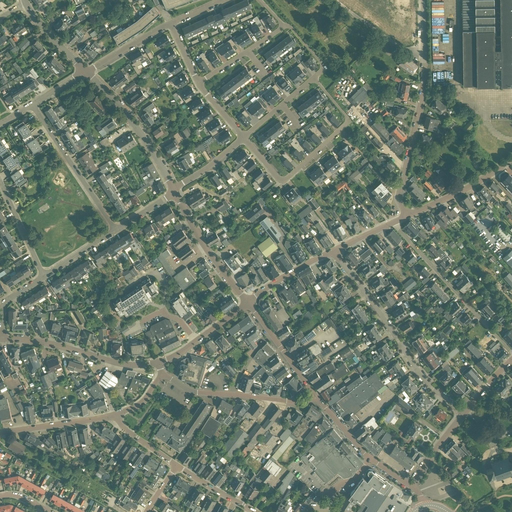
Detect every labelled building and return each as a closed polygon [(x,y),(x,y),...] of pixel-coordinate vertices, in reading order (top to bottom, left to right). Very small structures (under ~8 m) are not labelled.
[(249,4),(247,0),(244,0),(242,1),(246,10),(252,7),(250,4),(249,4)] [(405,8),(403,0),(382,0),(384,10),(405,8)] [(501,85),(511,85),(511,0),(461,0),(463,85),(476,85),(476,86),(495,85),(501,85)] [(246,10),(242,1),(237,4),(241,12),(246,10)] [(440,44),(445,44),(444,1),(431,2),(432,26),(431,26),(432,52),(437,52),(437,55),(432,55),(432,63),(445,63),(444,52),(438,53),(437,33),(440,33),(440,44)] [(241,12),(237,4),(232,6),(236,14),(241,12)] [(78,16),(85,13),(84,10),(83,8),(82,5),(81,5),(74,8),(77,14),(78,16)] [(160,14),(154,6),(149,10),(156,18),(160,14)] [(236,14),(232,6),(227,8),(231,17),(236,14)] [(231,17),(227,8),(222,10),(227,20),(226,19),(231,17)] [(152,21),(156,18),(149,10),(145,14),(152,21)] [(227,20),(222,10),(223,12),(218,14),(222,22),(227,20)] [(71,20),(69,18),(57,29),(60,32),(61,31),(64,33),(68,29),(68,27),(72,23),(74,25),(80,21),(84,19),(87,17),(85,13),(78,16),(78,17),(77,17),(77,16),(71,20)] [(152,21),(145,14),(140,17),(147,25),(152,21)] [(222,22),(218,14),(213,16),(212,15),(217,25),(222,22)] [(260,20),(264,25),(267,23),(269,27),(270,28),(275,25),(274,22),(275,22),(272,18),(271,19),(268,14),(260,20)] [(217,25),(212,15),(207,17),(211,26),(216,23),(217,25)] [(57,29),(69,18),(66,16),(65,18),(64,17),(62,19),(54,25),(57,29)] [(143,29),(147,25),(140,17),(137,21),(143,29)] [(211,26),(207,17),(203,19),(206,28),(211,26)] [(206,28),(203,19),(198,22),(202,30),(206,28)] [(143,29),(137,21),(136,21),(132,24),(138,32),(143,29)] [(202,30),(198,22),(193,24),(197,32),(202,30)] [(262,34),(263,33),(259,27),(262,25),(260,23),(257,25),(256,22),(251,26),(258,36),(259,36),(262,34)] [(16,36),(26,30),(21,23),(16,27),(15,26),(11,29),(16,36)] [(138,32),(132,24),(127,27),(133,35),(138,32)] [(197,32),(193,24),(188,26),(192,35),(197,32)] [(192,35),(188,26),(183,28),(185,34),(184,34),(185,37),(192,35)] [(133,35),(127,27),(123,30),(128,38),(133,35)] [(243,31),(244,33),(242,35),(247,43),(248,43),(252,41),(251,41),(252,40),(249,35),(252,33),(248,28),(243,31)] [(69,42),(78,33),(74,29),(73,31),(66,39),(69,42)] [(128,38),(123,30),(118,33),(123,42),(128,38)] [(78,33),(69,42),(72,45),(77,39),(80,42),(83,38),(78,33)] [(123,42),(118,33),(113,36),(118,45),(123,42)] [(247,43),(242,35),(237,38),(236,36),(232,38),(236,43),(239,42),(242,47),(243,46),(244,47),(247,45),(246,44),(247,43)] [(293,39),(289,35),(285,38),(291,47),(292,46),(291,46),(296,42),(294,39),(293,39)] [(167,36),(164,37),(163,37),(158,40),(159,41),(156,43),(159,48),(170,41),(167,36)] [(8,39),(13,47),(16,45),(11,37),(8,39)] [(20,49),(28,40),(26,38),(18,47),(20,49)] [(291,47),(285,38),(281,42),(287,50),(291,47)] [(95,45),(97,43),(96,42),(97,41),(96,39),(92,43),(93,44),(91,46),(90,47),(87,44),(82,50),(86,55),(95,45)] [(223,43),(230,54),(231,54),(232,54),(235,52),(234,52),(235,51),(232,46),(235,44),(231,39),(224,44),(223,43)] [(28,40),(20,49),(23,51),(30,43),(28,40)] [(35,53),(42,46),(36,40),(31,46),(34,49),(32,51),(35,53)] [(287,50),(281,42),(277,45),(283,52),(287,49),(287,50)] [(95,45),(86,55),(91,59),(97,53),(94,51),(95,50),(97,48),(98,48),(100,46),(99,46),(101,44),(99,43),(98,44),(97,43),(95,45)] [(230,54),(223,43),(215,48),(219,54),(222,52),(225,58),(226,57),(227,58),(230,56),(230,55),(230,54)] [(17,45),(10,50),(12,54),(19,49),(17,45)] [(283,52),(277,45),(273,48),(279,56),(280,56),(279,55),(283,52)] [(42,46),(35,53),(33,55),(38,60),(47,51),(42,46)] [(279,56),(273,48),(269,51),(275,59),(279,56)] [(166,53),(164,50),(157,55),(159,59),(162,56),(165,61),(168,59),(169,60),(174,57),(174,56),(176,54),(173,49),(166,53)] [(148,64),(151,63),(145,53),(142,54),(140,51),(136,54),(135,53),(141,64),(146,61),(148,64)] [(211,59),(214,64),(219,61),(212,51),(205,56),(209,61),(211,59)] [(270,61),(274,58),(275,59),(269,51),(264,54),(268,59),(265,61),(269,66),(272,63),(270,61)] [(205,56),(203,52),(200,55),(202,58),(197,61),(200,66),(199,66),(201,70),(202,69),(204,72),(209,68),(206,63),(209,61),(205,56)] [(141,64),(135,53),(135,54),(131,57),(134,63),(131,64),(137,74),(141,72),(137,66),(141,64)] [(405,56),(402,60),(415,70),(419,65),(405,56)] [(58,62),(53,57),(49,61),(46,59),(44,61),(46,64),(48,67),(47,69),(49,71),(58,62)] [(301,62),(305,67),(308,65),(312,69),(313,68),(313,69),(316,67),(316,66),(317,65),(315,63),(316,62),(313,59),(312,60),(310,57),(305,61),(304,59),(301,62)] [(360,58),(355,63),(358,66),(363,61),(360,58)] [(415,70),(402,60),(398,65),(412,74),(415,70)] [(58,62),(49,71),(47,74),(49,76),(53,72),(58,77),(64,72),(61,69),(64,67),(58,62)] [(172,66),(170,63),(163,68),(165,71),(168,69),(171,74),(174,72),(175,73),(180,70),(179,69),(182,67),(179,62),(172,66)] [(300,63),(293,69),(301,78),(302,78),(305,76),(305,75),(306,74),(302,70),(304,68),(300,63)] [(251,69),(248,71),(246,68),(242,72),(248,80),(252,77),(253,78),(256,76),(251,69)] [(29,71),(36,78),(38,76),(32,69),(29,71)] [(286,75),(290,80),(293,78),(297,82),(298,81),(298,82),(301,80),(300,79),(301,78),(293,69),(286,75)] [(116,90),(129,80),(122,71),(110,81),(116,90)] [(444,77),(447,76),(447,71),(432,71),(433,81),(444,80),(444,77)] [(248,80),(242,72),(241,72),(242,72),(238,75),(244,83),(248,80)] [(179,78),(177,75),(170,80),(172,83),(174,82),(177,87),(180,85),(181,86),(186,82),(185,82),(188,80),(185,75),(179,78)] [(238,75),(234,78),(240,86),(244,83),(238,75)] [(276,83),(280,88),(283,86),(287,91),(288,90),(291,88),(291,87),(290,84),(290,83),(288,80),(287,81),(283,76),(276,83)] [(155,79),(160,87),(163,85),(158,77),(155,79)] [(28,84),(31,90),(37,86),(33,80),(30,82),(29,80),(27,78),(25,80),(26,82),(27,84),(28,84)] [(234,78),(230,81),(235,88),(239,85),(240,86),(234,78)] [(230,81),(226,84),(231,91),(235,88),(230,81)] [(366,83),(362,86),(369,93),(373,90),(366,83)] [(398,90),(408,92),(410,85),(400,83),(398,90)] [(28,84),(27,84),(24,86),(23,84),(20,85),(22,87),(26,93),(31,90),(28,84)] [(226,84),(222,87),(228,96),(228,95),(227,94),(231,91),(226,84)] [(268,89),(267,90),(276,100),(277,99),(277,100),(280,97),(281,96),(277,91),(279,89),(275,84),(268,90),(268,89)] [(362,86),(348,99),(355,107),(369,93),(362,86)] [(22,87),(17,91),(20,97),(26,93),(22,87)] [(228,96),(222,87),(217,91),(221,95),(220,96),(222,99),(223,98),(224,99),(228,96)] [(183,92),(184,93),(181,95),(186,103),(192,99),(190,96),(195,93),(191,88),(189,89),(188,89),(183,92)] [(132,96),(131,95),(130,96),(130,97),(128,99),(131,103),(144,93),(141,89),(132,96)] [(408,92),(398,90),(391,89),(390,92),(395,93),(396,92),(399,93),(398,97),(407,99),(408,92)] [(260,96),(265,101),(268,99),(272,104),(272,103),(273,103),(276,101),(275,100),(276,100),(267,90),(260,96)] [(17,91),(11,94),(15,100),(20,97),(17,91)] [(319,91),(315,95),(321,103),(321,102),(326,98),(323,95),(322,96),(319,91)] [(144,93),(131,103),(134,107),(147,97),(148,96),(145,92),(144,93)] [(15,100),(11,94),(6,98),(9,103),(15,100)] [(258,94),(251,100),(253,102),(260,97),(258,94)] [(98,95),(89,103),(101,116),(110,108),(98,95)] [(321,103),(315,95),(311,98),(317,106),(321,103)] [(260,97),(253,103),(261,113),(262,112),(262,113),(265,110),(264,110),(265,109),(262,104),(264,102),(260,97)] [(317,106),(311,98),(307,101),(313,109),(312,108),(316,105),(317,106)] [(197,100),(192,103),(193,104),(191,105),(194,110),(191,112),(193,115),(199,111),(197,108),(204,104),(200,99),(198,101),(197,100)] [(431,107),(440,114),(446,107),(437,100),(431,107)] [(313,109),(307,101),(303,104),(309,112),(313,109)] [(145,121),(151,117),(150,117),(153,115),(151,113),(152,112),(151,110),(151,109),(155,106),(153,103),(143,110),(146,113),(142,116),(145,121)] [(246,109),(250,114),(252,112),(256,117),(257,116),(258,116),(261,114),(260,113),(261,113),(253,103),(246,109)] [(309,112),(303,104),(298,107),(301,111),(298,113),(302,117),(309,112)] [(49,117),(55,113),(57,112),(56,110),(55,110),(53,111),(51,107),(49,109),(48,107),(44,109),(45,111),(49,117)] [(72,113),(78,119),(79,120),(82,123),(87,119),(84,115),(77,108),(72,113)] [(207,118),(213,114),(209,109),(207,111),(206,110),(201,114),(202,114),(199,116),(202,121),(200,123),(202,126),(209,121),(207,118)] [(249,123),(250,122),(246,117),(249,115),(245,110),(237,116),(240,120),(239,121),(243,125),(244,124),(245,126),(246,125),(247,126),(250,123),(249,123)] [(59,118),(55,113),(49,117),(52,122),(59,118)] [(328,118),(325,115),(322,117),(330,126),(332,124),(335,127),(339,123),(335,118),(336,117),(334,115),(333,116),(331,114),(328,118)] [(98,131),(104,138),(107,135),(106,134),(106,133),(117,126),(110,116),(95,127),(98,131)] [(59,119),(59,118),(52,122),(57,129),(60,127),(62,129),(67,126),(65,123),(63,125),(61,122),(64,120),(62,117),(59,119)] [(154,122),(151,117),(145,121),(149,126),(154,122)] [(425,122),(433,124),(433,125),(437,126),(438,123),(437,123),(438,120),(426,117),(425,122)] [(455,123),(452,119),(446,125),(450,128),(455,123)] [(219,120),(216,122),(215,121),(210,124),(211,125),(207,128),(213,136),(218,132),(216,129),(222,125),(219,120)] [(377,120),(371,126),(386,142),(385,143),(392,136),(377,120)] [(20,133),(28,128),(26,126),(28,125),(27,123),(25,125),(22,121),(14,127),(16,130),(18,129),(20,133)] [(275,125),(282,133),(289,127),(285,123),(283,125),(280,121),(275,125)] [(469,122),(463,129),(467,132),(473,125),(469,122)] [(311,126),(320,135),(322,133),(325,136),(329,132),(322,124),(318,127),(315,124),(312,126),(312,125),(311,126)] [(169,133),(163,125),(153,132),(157,137),(160,135),(162,138),(169,133)] [(282,133),(275,125),(271,128),(278,136),(277,135),(281,132),(282,133)] [(311,126),(309,128),(313,132),(309,136),(316,144),(321,140),(318,137),(320,135),(311,126)] [(393,130),(403,140),(407,137),(397,126),(393,130)] [(65,141),(74,135),(71,132),(69,133),(67,131),(69,129),(67,127),(62,130),(64,133),(61,135),(65,141)] [(28,128),(20,133),(23,137),(22,138),(24,141),(32,136),(30,133),(32,131),(31,130),(30,131),(28,128)] [(186,128),(180,132),(184,139),(190,135),(189,133),(186,128)] [(278,136),(271,128),(267,131),(274,139),(278,136)] [(368,128),(362,133),(370,141),(368,143),(371,146),(374,144),(378,149),(383,145),(375,136),(368,128)] [(403,140),(393,130),(390,133),(400,143),(403,140)] [(231,136),(228,131),(221,136),(219,133),(213,137),(215,140),(217,139),(221,143),(224,141),(224,142),(229,139),(229,138),(231,136)] [(274,139),(267,131),(263,134),(269,141),(273,138),(274,139)] [(433,132),(441,140),(443,138),(436,131),(433,132)] [(130,132),(117,141),(120,146),(124,152),(137,143),(134,138),(130,132)] [(269,141),(263,134),(259,137),(262,142),(261,142),(264,145),(269,141)] [(433,137),(423,134),(421,141),(429,143),(430,140),(432,140),(433,137)] [(69,147),(78,141),(74,135),(65,141),(69,147)] [(32,136),(24,141),(26,144),(27,143),(30,148),(38,143),(38,142),(38,143),(36,140),(38,139),(37,137),(34,139),(32,136)] [(404,148),(392,136),(385,143),(389,146),(397,155),(404,148)] [(110,143),(108,140),(106,137),(99,142),(104,149),(105,149),(104,147),(110,144),(110,143)] [(300,143),(294,137),(292,139),(302,151),(305,149),(307,152),(312,148),(304,139),(300,143)] [(82,148),(80,144),(82,142),(80,139),(78,141),(69,147),(73,153),(78,149),(79,150),(82,148)] [(174,142),(165,147),(166,148),(168,151),(169,153),(177,147),(175,144),(178,142),(176,139),(173,141),(174,142)] [(299,160),(303,156),(302,155),(299,152),(301,150),(302,151),(292,139),(291,140),(293,141),(290,143),(295,148),(291,152),(299,160)] [(38,143),(30,148),(33,152),(32,153),(34,156),(42,151),(40,147),(42,146),(41,144),(39,145),(38,143)] [(4,144),(0,146),(0,153),(1,156),(10,151),(8,148),(6,149),(4,145),(4,144)] [(352,159),(359,153),(355,148),(353,150),(348,145),(347,145),(343,148),(352,159)] [(343,148),(343,149),(339,152),(343,158),(341,160),(345,165),(352,159),(343,148)] [(10,151),(1,156),(1,157),(2,156),(4,159),(1,161),(2,163),(4,161),(6,164),(5,164),(13,159),(10,155),(12,154),(10,151)] [(249,155),(245,151),(243,153),(242,152),(237,156),(238,157),(235,159),(239,164),(249,155)] [(285,165),(289,169),(293,165),(290,163),(293,160),(285,152),(282,154),(285,158),(281,161),(283,163),(282,164),(284,166),(285,165)] [(83,166),(92,160),(90,156),(89,157),(86,153),(78,158),(83,166)] [(188,153),(176,160),(177,163),(179,162),(184,170),(190,166),(189,165),(192,162),(189,158),(191,157),(188,153)] [(378,157),(375,154),(371,157),(375,162),(376,161),(379,164),(381,162),(384,165),(385,164),(383,161),(386,159),(383,157),(381,159),(379,156),(378,157)] [(329,159),(338,170),(345,165),(341,160),(339,162),(334,156),(330,160),(329,159)] [(13,159),(5,164),(6,164),(7,167),(6,168),(7,169),(9,168),(11,171),(9,172),(19,165),(17,162),(16,163),(13,159),(14,159),(13,159)] [(329,160),(325,163),(329,169),(327,171),(331,176),(338,170),(329,159),(329,160)] [(385,164),(384,165),(383,165),(389,171),(394,167),(389,161),(388,161),(386,159),(383,161),(385,164)] [(92,160),(83,166),(88,174),(96,168),(94,164),(95,163),(92,160)] [(101,170),(106,167),(112,163),(110,160),(107,161),(108,162),(99,167),(101,170)] [(247,161),(237,169),(240,172),(245,168),(248,172),(257,164),(253,160),(249,163),(247,161)] [(147,174),(155,169),(152,163),(144,168),(146,172),(143,173),(144,175),(147,174)] [(19,165),(9,172),(10,172),(12,175),(9,177),(10,178),(12,177),(14,179),(13,180),(21,174),(18,170),(21,168),(19,165)] [(106,167),(101,170),(98,172),(100,175),(97,177),(101,183),(107,179),(111,176),(110,174),(105,176),(103,173),(107,170),(106,167)] [(315,171),(324,181),(331,176),(327,171),(325,173),(320,167),(316,171),(315,171)] [(231,170),(228,172),(225,168),(221,171),(227,180),(231,177),(234,181),(237,179),(232,172),(231,170)] [(144,180),(146,184),(149,182),(156,178),(155,176),(158,174),(157,173),(157,172),(155,169),(147,174),(149,177),(144,180)] [(253,175),(257,179),(252,183),(254,186),(253,187),(262,179),(264,178),(262,175),(264,173),(260,169),(253,175)] [(232,172),(237,179),(238,180),(242,177),(236,170),(232,172)] [(311,173),(312,174),(311,175),(315,180),(313,182),(317,187),(319,185),(319,184),(323,181),(324,182),(324,181),(315,171),(314,172),(314,171),(311,173)] [(438,175),(436,177),(444,187),(445,186),(446,187),(449,184),(444,177),(446,175),(443,171),(442,171),(441,171),(440,172),(439,173),(439,174),(438,175)] [(21,174),(13,180),(14,180),(15,182),(14,183),(15,185),(17,183),(19,187),(27,181),(25,178),(24,179),(21,175),(22,174),(21,174)] [(359,181),(358,179),(353,174),(349,176),(354,182),(356,184),(359,181)] [(215,175),(210,178),(214,183),(213,184),(215,186),(215,185),(217,187),(221,184),(224,188),(227,186),(221,177),(218,179),(215,175)] [(511,179),(508,176),(508,175),(507,175),(506,175),(505,175),(504,175),(503,175),(503,176),(502,176),(502,177),(502,178),(502,179),(502,180),(503,180),(503,181),(507,185),(506,186),(511,192),(511,179)] [(444,187),(436,177),(433,179),(436,182),(434,184),(440,192),(443,189),(443,188),(444,187)] [(262,179),(253,187),(255,190),(260,186),(264,190),(272,183),(268,178),(264,181),(262,179)] [(111,185),(107,179),(101,183),(105,189),(111,185)] [(146,184),(142,187),(139,189),(141,192),(144,190),(144,189),(151,185),(156,194),(165,189),(160,180),(155,183),(153,180),(149,182),(146,184)] [(338,190),(344,185),(347,183),(344,180),(335,187),(338,190)] [(381,182),(372,191),(375,195),(371,198),(380,207),(386,202),(386,201),(391,194),(388,190),(389,190),(381,182)] [(408,187),(411,190),(409,192),(419,202),(424,197),(423,197),(425,194),(413,182),(408,187)] [(497,184),(496,185),(492,182),(488,186),(494,192),(497,189),(500,193),(503,190),(497,184)] [(105,189),(109,195),(117,189),(113,184),(111,185),(105,189)] [(231,185),(220,193),(222,196),(233,188),(231,185)] [(480,189),(489,201),(490,200),(493,203),(496,200),(492,195),(491,196),(484,187),(480,189)] [(296,192),(293,188),(284,194),(285,195),(284,196),(286,199),(287,198),(290,202),(296,197),(298,199),(303,195),(298,190),(296,192)] [(117,189),(109,195),(113,201),(119,197),(115,191),(117,190),(117,189)] [(489,201),(480,189),(477,192),(482,199),(481,200),(483,202),(487,199),(489,201)] [(327,201),(331,198),(330,197),(336,192),(334,190),(325,198),(327,201)] [(190,203),(203,195),(200,191),(187,198),(190,203)] [(204,196),(203,195),(190,203),(192,208),(193,208),(194,209),(194,210),(199,207),(198,205),(210,198),(208,194),(204,196)] [(467,196),(463,199),(472,211),(476,209),(467,196)] [(123,203),(119,197),(113,201),(117,207),(123,203)] [(319,206),(312,198),(308,202),(314,210),(319,206)] [(366,198),(364,201),(367,205),(367,204),(370,208),(368,209),(374,216),(375,217),(378,215),(376,214),(378,212),(372,205),(369,202),(366,198)] [(472,211),(463,199),(459,201),(465,210),(469,208),(471,212),(472,211)] [(222,202),(215,207),(217,210),(219,209),(221,212),(227,208),(230,206),(225,200),(222,202)] [(125,202),(123,203),(117,207),(121,213),(129,208),(125,202)] [(264,211),(259,204),(246,215),(252,221),(264,211)] [(171,219),(174,217),(175,219),(177,218),(170,207),(165,210),(171,219)] [(363,207),(359,210),(369,222),(373,219),(363,207)] [(447,207),(442,212),(448,219),(451,217),(453,219),(458,215),(453,209),(450,211),(447,207)] [(171,219),(165,210),(160,213),(166,222),(169,220),(170,222),(172,221),(171,219)] [(369,222),(359,210),(356,213),(366,225),(369,222)] [(442,212),(441,211),(436,215),(439,219),(437,222),(443,228),(447,224),(445,222),(448,219),(442,212)] [(476,218),(471,212),(469,214),(468,213),(464,216),(461,212),(458,214),(462,220),(464,222),(467,225),(474,219),(476,218)] [(166,222),(160,213),(155,216),(158,221),(156,222),(158,226),(160,229),(164,226),(163,224),(166,222)] [(357,231),(349,215),(348,215),(347,215),(347,216),(347,217),(345,218),(345,219),(347,224),(348,223),(353,233),(357,231)] [(349,215),(357,231),(360,230),(356,221),(358,220),(355,216),(354,217),(353,215),(352,215),(350,216),(350,215),(349,215)] [(277,244),(280,241),(281,235),(273,224),(272,224),(267,216),(260,222),(277,244)] [(434,225),(429,216),(423,219),(426,225),(425,226),(426,229),(434,225)] [(407,224),(416,234),(417,232),(423,239),(427,236),(421,229),(419,230),(411,221),(407,224)] [(156,226),(154,222),(151,224),(151,223),(143,228),(149,237),(155,233),(157,235),(161,233),(156,226)] [(305,234),(309,231),(304,224),(301,222),(298,224),(300,227),(305,234)] [(315,224),(320,231),(323,228),(319,222),(315,224)] [(337,224),(335,225),(343,238),(347,236),(340,223),(339,222),(336,224),(337,224)] [(416,234),(407,224),(403,227),(412,237),(416,234)] [(343,238),(335,225),(331,228),(338,241),(343,238)] [(505,243),(511,237),(502,225),(495,231),(505,243)] [(173,244),(186,235),(182,230),(177,234),(176,233),(174,235),(175,236),(172,238),(174,240),(172,242),(173,244)] [(402,240),(393,230),(386,237),(395,247),(402,240)] [(7,231),(1,235),(2,237),(0,238),(0,239),(2,242),(11,237),(7,231)] [(208,242),(218,236),(215,232),(213,233),(212,231),(206,235),(207,237),(205,239),(208,242)] [(130,232),(124,236),(130,245),(135,241),(136,243),(139,242),(135,237),(136,236),(133,232),(131,234),(130,232)] [(323,236),(329,246),(333,243),(327,234),(323,236)] [(189,240),(186,235),(173,244),(175,247),(177,245),(179,247),(185,243),(189,240)] [(218,237),(218,236),(208,242),(210,246),(224,237),(221,235),(218,237)] [(124,236),(118,240),(123,248),(126,247),(130,245),(124,236)] [(257,246),(266,257),(278,247),(269,236),(257,246)] [(321,250),(314,238),(313,239),(311,236),(308,238),(309,240),(316,252),(321,250)] [(329,246),(323,236),(319,239),(325,249),(329,246)] [(439,241),(434,236),(431,238),(438,246),(439,247),(440,246),(441,247),(444,245),(439,241)] [(14,242),(11,237),(2,242),(5,247),(5,248),(14,242)] [(375,242),(382,249),(384,247),(390,254),(393,250),(389,245),(386,247),(379,238),(375,242)] [(118,240),(112,244),(116,250),(117,252),(123,248),(118,240)] [(316,252),(309,240),(305,243),(312,255),(316,252)] [(14,242),(5,248),(7,250),(9,249),(11,252),(18,247),(14,242)] [(298,242),(297,242),(292,245),(293,248),(301,261),(306,258),(304,255),(305,255),(305,254),(304,252),(303,252),(300,248),(302,247),(298,242)] [(382,249),(375,242),(371,245),(378,253),(382,249)] [(179,247),(177,249),(179,251),(178,252),(182,257),(192,249),(188,244),(187,245),(185,243),(179,247)] [(116,250),(112,244),(106,248),(111,256),(114,254),(113,252),(116,250)] [(440,248),(437,251),(432,245),(427,250),(435,258),(438,255),(440,257),(445,253),(443,250),(442,251),(440,248)] [(21,253),(18,247),(11,252),(15,257),(21,253)] [(106,248),(100,252),(107,262),(106,260),(111,256),(106,248)] [(301,261),(293,248),(291,249),(293,252),(290,253),(296,264),(301,261)] [(511,249),(511,250),(509,248),(505,251),(507,254),(503,258),(511,268),(511,269),(511,249)] [(196,254),(192,249),(182,257),(185,262),(196,254)] [(359,260),(357,258),(361,254),(359,252),(357,253),(354,249),(348,253),(348,254),(356,263),(359,260)] [(159,255),(158,257),(162,264),(167,261),(165,258),(162,253),(161,251),(159,255)] [(410,261),(407,263),(410,267),(416,261),(414,259),(416,257),(411,251),(406,257),(410,261)] [(107,262),(100,252),(94,256),(98,261),(96,263),(99,268),(102,266),(102,264),(103,263),(104,264),(107,262)] [(237,252),(233,255),(232,255),(229,258),(228,258),(226,259),(234,269),(240,265),(242,268),(248,262),(245,260),(244,261),(237,252)] [(443,260),(438,264),(444,270),(448,267),(449,267),(452,264),(450,262),(453,260),(448,256),(448,255),(446,252),(445,253),(440,257),(443,260)] [(260,254),(258,256),(257,257),(262,265),(262,266),(266,263),(260,254)] [(284,254),(279,257),(288,269),(293,266),(284,254)] [(356,263),(348,254),(345,256),(352,265),(354,268),(358,265),(356,263)] [(375,255),(371,257),(366,262),(364,263),(366,265),(367,264),(368,264),(361,270),(363,273),(373,266),(370,262),(371,261),(377,257),(375,255)] [(142,261),(140,263),(143,266),(145,265),(149,262),(145,257),(142,260),(142,261)] [(267,278),(259,267),(262,265),(257,257),(254,260),(251,264),(252,265),(258,274),(262,281),(267,278)] [(288,269),(279,257),(274,260),(283,272),(288,269)] [(82,263),(86,269),(90,267),(90,268),(91,269),(92,269),(93,268),(96,266),(92,260),(90,261),(88,259),(82,263)] [(200,269),(202,268),(204,270),(199,274),(202,278),(209,273),(208,270),(211,268),(205,260),(203,261),(202,260),(199,263),(200,265),(198,266),(200,269)] [(330,260),(324,265),(323,265),(330,273),(332,272),(332,273),(336,270),(335,269),(337,268),(330,260)] [(143,266),(140,263),(140,262),(135,265),(136,266),(139,271),(144,268),(143,266)] [(86,269),(82,263),(76,267),(80,273),(86,269)] [(270,279),(279,274),(273,265),(272,266),(270,263),(263,267),(270,279)] [(469,270),(464,264),(461,267),(466,273),(469,270)] [(258,274),(252,265),(249,267),(254,275),(250,278),(255,285),(256,284),(256,285),(258,284),(258,283),(260,281),(256,275),(258,274)] [(27,266),(21,270),(25,276),(31,273),(30,272),(29,270),(27,266)] [(312,271),(310,267),(310,266),(304,270),(307,274),(311,282),(316,279),(312,271)] [(377,270),(373,266),(363,273),(366,277),(371,273),(372,274),(377,270)] [(76,267),(70,271),(75,279),(78,277),(79,278),(82,276),(80,273),(76,267)] [(131,269),(129,271),(131,274),(133,277),(138,274),(134,267),(131,269)] [(173,271),(169,274),(172,278),(174,277),(183,290),(195,280),(186,267),(177,274),(176,275),(175,274),(176,273),(175,271),(174,272),(173,271)] [(420,267),(417,269),(424,277),(425,278),(421,282),(423,284),(429,279),(426,276),(429,273),(424,267),(422,269),(420,267)] [(191,269),(189,271),(195,279),(197,278),(191,269)] [(25,276),(21,270),(16,273),(20,280),(25,276)] [(311,282),(307,274),(304,270),(299,273),(301,277),(302,277),(307,285),(311,282)] [(75,279),(70,271),(64,275),(69,283),(70,283),(68,280),(71,279),(72,281),(75,279)] [(117,279),(119,283),(123,281),(123,280),(126,278),(124,276),(121,271),(118,273),(121,276),(120,276),(117,279)] [(459,273),(467,281),(471,286),(473,284),(465,275),(464,275),(461,271),(459,273)] [(20,280),(16,273),(10,277),(14,283),(20,280)] [(253,284),(246,273),(237,279),(243,289),(245,289),(253,284)] [(467,281),(459,273),(456,276),(459,280),(455,283),(459,288),(467,281)] [(14,283),(10,277),(8,274),(6,276),(7,279),(5,280),(9,287),(14,283)] [(64,275),(58,279),(63,287),(69,283),(64,275)] [(331,290),(330,288),(328,286),(336,280),(333,275),(325,281),(323,279),(317,283),(326,294),(331,290)] [(209,276),(203,280),(202,281),(205,285),(206,284),(211,290),(216,285),(209,276)] [(374,287),(384,279),(381,276),(378,278),(371,283),(374,287)] [(124,312),(127,316),(147,303),(148,304),(152,301),(150,298),(158,293),(156,288),(158,287),(154,281),(152,283),(149,278),(136,287),(137,288),(121,299),(120,297),(114,301),(116,305),(117,305),(120,309),(117,310),(120,315),(123,313),(122,313),(124,312)] [(411,278),(403,285),(407,290),(416,283),(411,278)] [(63,287),(58,279),(52,283),(53,284),(51,286),(56,294),(59,292),(58,290),(63,287)] [(305,289),(298,279),(294,281),(293,281),(292,282),(291,283),(290,284),(293,288),(293,289),(294,290),(295,291),(298,294),(305,289)] [(385,281),(384,279),(374,287),(377,290),(385,284),(385,285),(389,282),(387,281),(387,280),(385,281)] [(434,292),(439,287),(435,281),(430,286),(433,288),(432,289),(434,292)] [(467,281),(459,288),(460,288),(459,290),(461,291),(462,291),(463,292),(471,286),(467,281)] [(338,288),(336,284),(330,288),(331,290),(334,294),(336,293),(338,296),(347,289),(345,286),(345,287),(343,284),(338,288)] [(46,286),(40,290),(44,296),(44,297),(45,298),(48,296),(47,294),(50,292),(52,296),(55,294),(50,286),(47,288),(46,286)] [(226,292),(222,287),(212,294),(215,297),(222,292),(227,299),(220,305),(224,309),(221,311),(223,314),(225,312),(237,303),(231,296),(232,296),(228,290),(226,292)] [(439,287),(434,292),(435,291),(438,294),(437,294),(439,297),(444,292),(439,287)] [(298,300),(290,290),(288,291),(287,291),(285,288),(279,292),(286,301),(289,298),(290,300),(292,298),(295,302),(298,300)] [(384,301),(393,294),(392,292),(394,291),(392,288),(387,291),(381,296),(384,301)] [(347,289),(338,296),(340,299),(338,300),(343,306),(348,301),(346,298),(350,295),(348,292),(349,291),(347,289)] [(412,293),(413,294),(418,301),(424,297),(418,289),(412,293)] [(44,296),(40,290),(34,294),(38,300),(44,296)] [(199,306),(200,305),(196,300),(195,301),(194,299),(193,300),(187,291),(185,292),(193,303),(196,308),(199,306)] [(174,308),(183,302),(181,300),(182,298),(185,296),(182,292),(179,294),(171,300),(173,304),(172,305),(174,308)] [(444,292),(439,297),(437,299),(436,297),(432,301),(430,303),(431,305),(433,302),(434,303),(438,300),(439,301),(440,300),(443,303),(449,297),(444,292)] [(34,294),(28,298),(32,304),(38,300),(34,294)] [(395,301),(397,300),(396,299),(395,297),(393,294),(384,301),(388,306),(395,301)] [(32,304),(28,298),(22,302),(26,308),(26,309),(23,311),(28,317),(31,315),(31,314),(29,308),(33,305),(32,304)] [(272,308),(267,301),(265,303),(262,305),(260,306),(265,313),(271,309),(272,308)] [(395,316),(407,308),(410,306),(406,301),(401,304),(401,305),(398,307),(392,312),(395,316)] [(183,302),(174,308),(179,315),(187,309),(183,302)] [(444,319),(459,305),(456,302),(449,309),(447,311),(446,310),(443,313),(444,314),(442,316),(444,319)] [(359,305),(359,306),(357,304),(354,306),(353,305),(350,307),(347,303),(339,309),(342,312),(347,309),(349,312),(352,310),(354,313),(355,314),(361,308),(359,305)] [(99,304),(91,309),(94,314),(102,309),(99,304)] [(493,312),(487,304),(481,310),(487,317),(493,312)] [(462,308),(459,305),(444,319),(446,321),(449,319),(450,319),(452,317),(454,315),(455,315),(462,308)] [(188,309),(187,309),(179,315),(180,316),(182,314),(183,316),(183,317),(185,320),(194,314),(196,312),(192,306),(189,308),(188,309)] [(196,308),(195,308),(199,313),(202,317),(206,323),(209,321),(210,323),(214,321),(206,310),(205,311),(204,310),(202,311),(199,306),(196,308)] [(206,310),(214,321),(217,318),(212,310),(211,310),(209,308),(206,310)] [(355,314),(354,313),(352,315),(354,318),(356,316),(358,318),(365,313),(361,308),(355,314)] [(409,311),(407,308),(395,316),(397,320),(400,319),(401,320),(404,318),(404,317),(407,315),(410,313),(409,311)] [(46,314),(43,313),(41,309),(39,310),(38,311),(39,313),(37,313),(37,316),(46,318),(46,314)] [(283,327),(271,309),(265,313),(277,331),(283,327)] [(296,318),(303,312),(300,309),(293,314),(296,318)] [(83,321),(76,311),(70,312),(79,325),(83,321)] [(365,313),(358,318),(362,323),(368,318),(365,314),(365,313)] [(461,314),(457,318),(453,322),(456,325),(459,321),(462,319),(466,324),(472,319),(467,314),(464,316),(461,314)] [(232,334),(226,338),(231,344),(237,339),(236,339),(238,338),(242,335),(245,333),(244,331),(254,324),(248,315),(238,323),(229,329),(232,334)] [(16,323),(16,317),(9,317),(9,325),(12,325),(12,330),(27,329),(27,324),(20,324),(20,323),(16,323)] [(159,340),(176,332),(169,320),(165,318),(151,325),(150,330),(153,336),(156,335),(159,340)] [(329,327),(334,324),(329,318),(324,321),(329,327)] [(41,319),(32,323),(38,334),(46,330),(41,319)] [(408,322),(401,326),(405,332),(412,328),(414,327),(410,321),(408,322)] [(50,333),(52,333),(52,336),(56,337),(56,335),(58,335),(60,325),(53,323),(50,333)] [(424,334),(431,327),(428,324),(421,331),(424,334)] [(452,328),(449,325),(442,331),(446,334),(452,328)] [(291,332),(287,326),(277,332),(281,338),(291,332)] [(365,340),(378,332),(374,326),(367,331),(368,334),(366,335),(366,336),(364,337),(362,339),(364,341),(365,340)] [(68,327),(65,340),(69,341),(70,338),(75,340),(77,330),(77,329),(68,327)] [(256,327),(248,332),(254,341),(262,335),(256,327)] [(153,336),(150,330),(145,332),(148,339),(153,336)] [(300,340),(288,347),(291,353),(295,350),(294,349),(307,341),(308,340),(308,341),(316,335),(312,330),(304,336),(300,340)] [(441,330),(436,333),(438,335),(437,336),(439,339),(438,339),(441,342),(443,340),(448,337),(445,335),(441,330)] [(91,343),(92,344),(96,345),(97,339),(93,337),(94,334),(86,332),(83,342),(90,345),(91,343)] [(181,344),(176,332),(159,340),(164,352),(181,344)] [(242,335),(238,338),(239,339),(241,343),(246,340),(252,349),(257,345),(254,341),(248,332),(243,336),(242,335)] [(288,347),(300,340),(298,337),(301,335),(299,332),(294,335),(296,337),(285,344),(288,347)] [(381,337),(378,332),(365,340),(367,342),(367,343),(367,344),(368,345),(369,345),(370,345),(372,348),(376,346),(374,342),(381,337)] [(511,338),(507,333),(502,337),(511,347),(511,338)] [(222,334),(219,337),(216,339),(223,348),(229,343),(222,334)] [(424,342),(427,341),(423,335),(422,335),(419,337),(412,341),(413,343),(412,343),(414,347),(415,346),(416,347),(424,342)] [(145,349),(145,343),(143,344),(143,341),(137,342),(137,340),(131,341),(131,343),(130,343),(131,354),(132,354),(132,355),(140,354),(139,353),(144,352),(144,350),(145,349)] [(217,349),(211,340),(205,344),(211,353),(217,349)] [(466,347),(472,354),(476,357),(481,352),(472,342),(469,340),(465,344),(467,347),(466,347)] [(424,342),(416,347),(420,353),(427,349),(430,346),(427,341),(424,342)] [(257,351),(253,358),(262,367),(269,362),(267,359),(275,351),(267,342),(257,351)] [(297,354),(297,355),(295,356),(296,358),(295,358),(298,363),(299,362),(300,364),(302,363),(303,364),(323,351),(317,342),(305,350),(304,349),(303,350),(303,351),(299,354),(298,353),(297,354)] [(501,348),(497,343),(494,346),(500,352),(505,357),(509,354),(502,347),(501,348)] [(373,356),(372,357),(374,359),(377,357),(379,355),(380,355),(389,349),(388,347),(387,345),(386,345),(385,344),(378,349),(379,349),(376,350),(378,353),(373,356)] [(323,351),(303,364),(302,365),(300,366),(305,373),(306,372),(307,372),(318,365),(317,365),(325,360),(323,357),(332,351),(329,346),(323,351)] [(449,361),(461,350),(457,346),(445,357),(449,361)] [(500,352),(494,346),(491,348),(491,349),(495,354),(494,355),(500,362),(505,357),(500,352)] [(349,347),(340,353),(343,358),(349,355),(350,356),(352,355),(351,353),(352,352),(349,347)] [(0,368),(4,377),(10,374),(8,371),(12,369),(11,366),(12,365),(8,357),(6,358),(5,356),(7,356),(3,348),(0,349),(0,368)] [(34,360),(38,359),(35,354),(36,354),(34,348),(21,353),(25,363),(34,359),(34,360)] [(389,349),(380,355),(384,360),(392,355),(392,354),(392,353),(391,352),(390,352),(389,349)] [(430,354),(423,358),(424,359),(423,360),(426,363),(427,363),(427,364),(435,359),(437,356),(435,353),(434,354),(432,352),(430,354)] [(186,358),(180,361),(176,375),(178,376),(184,378),(184,380),(184,381),(200,385),(207,360),(197,357),(197,356),(196,356),(190,355),(189,358),(186,358)] [(282,363),(277,356),(269,362),(262,367),(253,376),(254,377),(256,379),(265,385),(272,376),(283,367),(281,364),(282,363)] [(437,356),(435,359),(427,364),(431,370),(440,363),(439,360),(440,360),(437,356)] [(484,356),(481,359),(476,363),(486,374),(494,367),(484,356)] [(49,366),(46,368),(48,373),(54,370),(57,369),(58,370),(60,369),(61,368),(60,367),(61,366),(58,358),(51,360),(51,359),(47,361),(49,366)] [(34,359),(25,363),(29,371),(30,371),(31,374),(35,372),(34,369),(41,366),(38,359),(34,360),(34,359)] [(74,369),(77,361),(73,360),(73,361),(70,360),(67,367),(74,369)] [(81,371),(83,365),(79,364),(80,362),(77,361),(74,369),(78,371),(77,373),(80,374),(79,377),(86,379),(88,374),(81,371)] [(225,364),(233,374),(236,372),(229,363),(228,362),(225,364)] [(327,374),(336,369),(331,362),(327,365),(326,365),(316,372),(316,371),(314,371),(308,376),(313,383),(314,383),(327,373),(327,374)] [(391,374),(401,367),(397,362),(392,365),(392,366),(387,369),(389,371),(391,374)] [(233,374),(225,364),(224,363),(221,365),(230,377),(233,374)] [(344,363),(336,369),(327,374),(327,373),(314,383),(320,391),(333,382),(336,380),(344,375),(350,371),(344,363)] [(448,364),(443,368),(441,369),(445,373),(439,379),(444,384),(445,383),(446,384),(447,384),(448,382),(448,381),(452,376),(451,375),(452,373),(450,371),(452,370),(449,367),(450,366),(449,365),(448,364)] [(474,386),(482,378),(470,365),(462,372),(474,386)] [(290,373),(284,366),(283,367),(272,376),(265,385),(264,387),(267,388),(270,383),(273,385),(274,385),(279,381),(290,373)] [(401,367),(391,374),(395,380),(399,376),(400,376),(405,373),(401,367)] [(118,385),(118,384),(135,390),(139,380),(122,372),(119,378),(107,370),(98,383),(111,391),(112,389),(113,390),(115,392),(117,389),(114,387),(116,384),(118,385)] [(362,407),(380,393),(377,390),(384,385),(382,382),(378,378),(379,377),(377,373),(375,372),(332,405),(340,415),(341,414),(346,419),(353,413),(354,414),(362,407)] [(50,379),(48,373),(40,376),(43,385),(41,386),(40,386),(42,389),(52,384),(51,381),(50,379)] [(351,380),(346,384),(349,388),(362,379),(359,374),(351,380)] [(75,377),(74,377),(72,379),(77,386),(80,384),(75,377)] [(254,377),(253,377),(252,383),(251,384),(254,385),(252,392),(259,394),(261,386),(255,384),(256,379),(254,377)] [(304,387),(300,383),(293,377),(288,382),(284,378),(280,381),(283,384),(291,392),(290,392),(294,396),(304,387)] [(402,383),(405,386),(400,389),(402,392),(404,390),(407,388),(406,388),(413,383),(409,378),(402,383)] [(511,382),(509,378),(507,379),(506,380),(506,379),(504,381),(503,380),(496,387),(497,388),(495,390),(501,396),(503,398),(506,394),(504,392),(511,385),(511,386),(511,382)] [(458,394),(461,397),(470,389),(467,385),(466,386),(460,379),(452,386),(458,393),(458,394)] [(78,388),(80,391),(82,390),(85,388),(87,386),(85,383),(84,382),(84,381),(77,386),(78,388)] [(94,412),(100,410),(97,401),(98,400),(97,397),(101,394),(95,387),(99,384),(96,381),(86,389),(93,399),(90,401),(91,403),(90,403),(94,412)] [(252,383),(242,381),(241,384),(239,383),(238,388),(243,390),(243,389),(245,390),(246,385),(251,387),(251,384),(252,383)] [(279,381),(274,385),(273,393),(274,393),(275,394),(276,394),(279,394),(280,391),(281,391),(282,384),(279,381)] [(407,388),(404,390),(410,398),(417,392),(415,389),(417,388),(413,383),(406,388),(407,388)] [(97,401),(100,410),(107,407),(104,398),(101,394),(104,391),(99,384),(95,387),(101,394),(97,397),(98,400),(97,401)] [(330,395),(337,390),(333,384),(326,389),(326,388),(321,392),(326,400),(331,397),(330,395)] [(331,397),(326,400),(329,404),(349,389),(349,388),(346,384),(337,390),(330,395),(331,397)] [(80,391),(78,388),(74,391),(76,394),(77,393),(80,398),(84,395),(80,391)] [(418,407),(427,398),(422,393),(420,395),(418,393),(412,398),(416,401),(416,400),(419,402),(416,405),(418,407)] [(394,401),(408,413),(412,408),(398,396),(394,401)] [(427,398),(418,407),(421,409),(423,406),(426,408),(432,402),(427,398)] [(12,420),(7,399),(3,400),(3,399),(0,399),(0,416),(1,421),(4,420),(4,422),(6,421),(6,422),(7,422),(8,422),(8,421),(12,420)] [(223,410),(227,402),(222,399),(218,407),(223,410)] [(203,401),(201,404),(189,421),(198,427),(213,406),(212,406),(210,405),(203,400),(203,401)] [(242,400),(240,400),(233,409),(239,413),(236,417),(239,419),(238,420),(239,421),(243,416),(242,416),(250,406),(242,400)] [(46,408),(48,419),(53,418),(52,411),(54,411),(57,411),(56,401),(52,402),(53,405),(46,405),(46,408)] [(253,414),(260,404),(256,401),(248,411),(253,414)] [(61,410),(63,410),(64,417),(87,413),(86,404),(84,404),(83,402),(60,405),(61,410)] [(233,405),(227,402),(223,410),(229,413),(233,405)] [(260,404),(253,414),(257,417),(264,408),(260,404)] [(275,405),(266,415),(270,419),(274,421),(282,410),(278,407),(275,405)] [(311,406),(306,413),(310,416),(315,410),(311,406)] [(291,423),(299,412),(296,409),(292,414),(289,412),(285,417),(289,419),(288,421),(291,423)] [(435,410),(433,414),(435,415),(434,415),(441,421),(446,414),(439,409),(437,412),(435,410)] [(315,420),(320,413),(315,410),(310,416),(315,420)] [(156,419),(162,424),(167,427),(172,419),(161,412),(156,419)] [(303,414),(299,412),(291,423),(295,426),(303,414)] [(433,416),(428,412),(425,417),(429,420),(433,416)] [(306,413),(305,415),(291,434),(295,437),(297,438),(306,424),(310,427),(315,420),(310,416),(306,413)] [(353,413),(346,419),(345,419),(352,427),(360,420),(354,414),(353,413)] [(225,420),(224,422),(228,425),(233,418),(235,415),(233,414),(231,417),(229,415),(226,417),(225,420)] [(200,431),(202,432),(211,438),(221,423),(222,424),(223,422),(224,422),(225,420),(220,417),(218,421),(210,416),(200,431)] [(320,430),(328,423),(323,417),(317,422),(314,426),(310,432),(304,438),(310,444),(317,438),(314,436),(319,431),(320,430)] [(354,433),(359,439),(364,435),(368,431),(367,431),(369,429),(371,431),(378,425),(375,421),(376,420),(373,417),(365,424),(364,424),(354,433)] [(274,421),(270,419),(263,428),(267,431),(269,430),(275,422),(274,421)] [(162,424),(156,433),(155,435),(168,443),(167,443),(180,452),(182,448),(183,449),(186,445),(186,444),(188,441),(189,441),(189,440),(191,438),(191,437),(193,435),(194,435),(194,434),(195,432),(196,431),(197,428),(198,428),(198,427),(189,421),(182,432),(177,429),(178,428),(177,428),(174,432),(172,431),(167,427),(162,424)] [(410,436),(414,439),(422,427),(414,422),(410,427),(409,426),(408,428),(409,429),(403,437),(407,440),(410,436)] [(267,431),(263,428),(257,423),(236,451),(245,459),(259,441),(267,431)] [(328,423),(320,430),(323,434),(331,426),(328,423)] [(380,432),(384,427),(380,423),(376,428),(378,430),(372,437),(368,434),(367,436),(361,441),(368,448),(375,441),(378,438),(382,434),(380,432)] [(105,439),(111,431),(106,427),(103,425),(100,428),(99,429),(97,427),(95,431),(98,433),(98,434),(105,439)] [(228,460),(248,434),(239,427),(219,453),(228,460)] [(375,441),(368,448),(375,454),(380,449),(382,450),(393,434),(384,427),(380,432),(382,434),(378,438),(381,440),(378,444),(375,441)] [(288,428),(287,428),(279,437),(282,440),(273,451),(275,452),(291,434),(292,432),(288,428)] [(327,435),(311,448),(301,457),(300,457),(308,467),(310,465),(341,438),(333,429),(326,434),(327,435)] [(115,434),(111,431),(105,439),(110,442),(115,434)] [(270,431),(263,440),(269,445),(270,444),(276,436),(270,431)] [(27,433),(25,437),(37,444),(40,446),(42,442),(49,448),(51,445),(52,446),(53,446),(46,439),(45,438),(42,441),(40,440),(39,440),(36,438),(36,437),(31,434),(30,435),(27,433)] [(291,434),(275,452),(271,456),(272,456),(271,456),(263,466),(276,476),(282,469),(274,462),(294,439),(295,437),(291,434)] [(114,450),(122,438),(118,435),(110,448),(111,449),(108,454),(109,455),(113,450),(114,450)] [(46,439),(53,446),(56,442),(49,436),(46,439)] [(207,441),(206,441),(207,439),(203,436),(197,444),(202,448),(207,441)] [(37,444),(25,437),(24,439),(23,438),(22,440),(23,440),(23,441),(35,448),(37,444)] [(26,446),(24,444),(14,438),(8,447),(13,450),(13,451),(20,456),(26,446)] [(122,438),(114,450),(117,453),(126,440),(122,438)] [(343,441),(341,438),(310,465),(312,468),(312,469),(313,469),(326,483),(337,473),(344,478),(352,476),(358,468),(363,461),(352,451),(350,449),(351,449),(343,440),(343,441)] [(301,457),(311,448),(311,447),(309,444),(308,444),(303,440),(300,443),(299,442),(297,444),(293,449),(299,454),(300,457),(301,457)] [(453,440),(446,446),(450,450),(452,449),(456,451),(459,448),(456,445),(457,444),(453,440)] [(124,457),(132,444),(128,442),(120,455),(124,457)] [(135,447),(132,444),(124,457),(127,459),(135,447)] [(400,462),(405,455),(406,453),(395,446),(390,454),(400,462)] [(450,450),(446,446),(443,450),(455,462),(464,453),(459,448),(456,451),(452,449),(450,450)] [(418,463),(424,455),(414,448),(408,456),(414,460),(418,463)] [(133,464),(142,451),(138,449),(130,461),(133,464)] [(145,454),(142,451),(133,464),(136,466),(137,466),(145,454)] [(186,464),(191,457),(193,454),(190,452),(188,454),(185,452),(180,459),(186,464)] [(104,456),(103,456),(101,454),(100,453),(93,459),(98,463),(104,456)] [(199,474),(205,465),(200,462),(204,456),(201,453),(195,461),(197,463),(193,469),(193,470),(195,471),(197,472),(197,473),(198,473),(199,474)] [(414,461),(405,455),(400,462),(407,466),(409,468),(414,461)] [(511,458),(511,459),(511,456),(508,457),(507,456),(507,457),(507,458),(504,459),(503,458),(502,458),(503,459),(500,460),(499,459),(499,460),(499,461),(496,462),(495,461),(495,462),(492,463),(490,463),(491,464),(492,468),(486,470),(488,477),(493,475),(494,476),(494,475),(495,476),(492,477),(493,480),(496,479),(496,480),(496,481),(497,480),(500,479),(501,480),(501,479),(504,477),(504,478),(505,478),(505,477),(508,476),(508,477),(509,477),(509,476),(511,474),(511,458)] [(149,469),(155,461),(150,457),(144,466),(149,469)] [(148,471),(145,475),(148,477),(150,473),(151,472),(154,473),(154,472),(155,471),(160,464),(155,461),(149,469),(148,471)] [(155,471),(154,472),(156,473),(155,474),(160,477),(166,468),(160,464),(155,471)] [(205,477),(213,468),(209,464),(201,474),(205,477)] [(229,467),(226,471),(228,472),(231,469),(234,471),(237,468),(231,464),(229,467)] [(465,468),(470,473),(473,470),(468,465),(465,468)] [(137,466),(136,466),(129,475),(132,478),(133,477),(139,468),(137,466)] [(101,467),(97,472),(102,476),(106,470),(101,467)] [(213,468),(205,477),(209,481),(217,471),(213,468)] [(235,488),(242,476),(244,474),(246,471),(245,471),(242,469),(240,473),(235,470),(232,475),(235,477),(233,480),(234,481),(231,485),(235,488)] [(450,478),(457,472),(455,469),(453,471),(452,469),(446,473),(450,478)] [(266,483),(273,474),(268,470),(261,478),(259,476),(255,481),(258,484),(262,480),(266,483)] [(347,497),(354,502),(360,506),(356,511),(376,511),(386,496),(393,486),(391,484),(391,483),(375,471),(374,472),(372,471),(372,470),(371,470),(370,470),(369,470),(369,471),(368,471),(368,472),(368,473),(368,474),(368,475),(369,475),(365,479),(362,477),(350,494),(349,493),(347,497)] [(215,484),(223,474),(219,471),(211,481),(215,484)] [(277,489),(283,494),(294,475),(290,471),(281,481),(283,482),(277,489)] [(152,483),(150,485),(149,486),(152,488),(160,477),(155,474),(156,473),(154,472),(154,473),(152,475),(155,477),(153,480),(154,480),(152,483)] [(223,474),(215,484),(219,487),(227,477),(223,474)] [(22,485),(25,479),(18,475),(16,476),(17,483),(17,482),(22,485)] [(245,478),(242,476),(235,488),(239,490),(244,482),(245,478)] [(179,489),(185,481),(182,480),(182,479),(181,478),(180,478),(179,478),(175,484),(178,487),(177,488),(179,489)] [(27,488),(30,482),(25,479),(22,485),(27,488)] [(187,483),(185,481),(179,489),(182,491),(183,490),(186,492),(190,485),(189,485),(189,484),(188,483),(187,483)] [(32,490),(35,484),(30,482),(27,488),(32,490)] [(249,497),(257,485),(253,482),(245,494),(249,497)] [(138,485),(141,487),(138,492),(145,497),(149,492),(143,488),(144,486),(139,483),(138,485)] [(40,487),(35,484),(32,490),(37,493),(40,487)] [(42,496),(45,490),(43,488),(44,485),(43,485),(41,484),(40,487),(37,493),(42,496)] [(260,486),(257,485),(249,497),(252,499),(252,498),(253,499),(258,491),(257,490),(260,486)] [(175,496),(178,492),(173,488),(167,497),(172,501),(175,496)] [(191,497),(190,499),(188,502),(191,504),(200,491),(196,488),(191,496),(191,497)] [(281,497),(285,500),(290,490),(286,488),(281,497)] [(145,497),(138,492),(137,493),(134,491),(129,497),(135,501),(136,498),(142,502),(145,497)] [(200,491),(191,504),(190,506),(193,508),(190,511),(194,511),(198,506),(195,504),(197,503),(198,501),(199,501),(204,493),(200,491)] [(307,503),(316,493),(315,493),(313,491),(304,501),(305,501),(307,503)] [(55,503),(59,497),(54,494),(50,500),(55,503)] [(354,502),(347,497),(346,497),(344,495),(342,497),(345,499),(343,502),(351,507),(354,502)] [(60,506),(64,500),(59,497),(55,503),(60,506)] [(206,510),(212,500),(208,497),(204,506),(203,508),(201,511),(203,511),(204,511),(206,510)] [(66,508),(69,502),(71,500),(69,499),(68,499),(67,501),(64,500),(60,506),(66,508)] [(216,502),(212,500),(206,510),(209,511),(211,510),(216,502)] [(125,503),(124,503),(122,507),(127,510),(129,506),(135,510),(137,506),(129,501),(126,504),(125,503)] [(173,511),(175,509),(178,511),(180,508),(173,503),(171,506),(163,501),(159,508),(165,511),(167,508),(170,510),(171,509),(173,511)] [(71,511),(74,505),(69,502),(66,508),(71,511)] [(274,511),(282,511),(288,503),(286,502),(284,505),(280,503),(275,511),(274,511)] [(340,503),(339,505),(348,511),(351,507),(343,502),(342,504),(340,503)] [(288,503),(282,511),(288,511),(287,511),(290,505),(288,503)]
